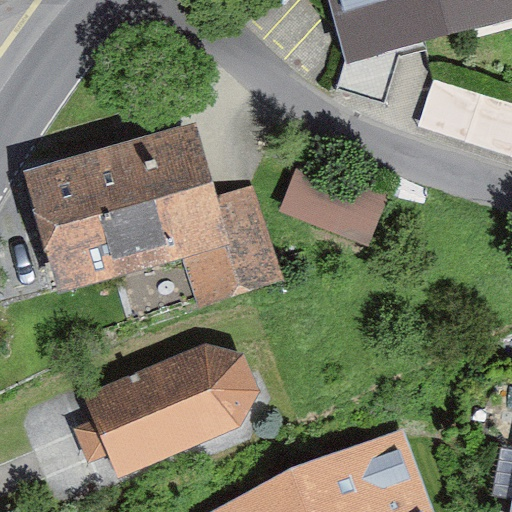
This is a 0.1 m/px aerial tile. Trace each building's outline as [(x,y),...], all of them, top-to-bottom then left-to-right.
[(511,0),(341,0),(353,44),(394,33),(396,41),(495,15),(492,6),(511,0)] [(511,101),(434,84),(425,124),(511,143),(511,101)] [(247,197),(203,212),(182,135),(136,148),(141,166),(44,191),(71,288),(177,259),(193,303),(274,275),(247,197)] [(284,205),(371,242),(393,189),(305,153),(284,205)] [(202,353),(90,402),(122,475),(235,426),(253,393),(240,362),(202,353)] [(299,496),(251,511),(422,511),(412,482),(401,485),(389,452),(399,449),(398,446),(321,473),(319,468),(301,474),(306,488),(297,491),(299,496)] [(511,450),(502,449),(494,496),(511,499),(511,450)]
